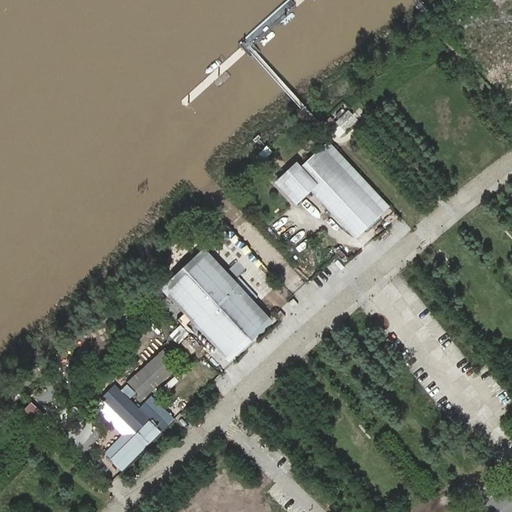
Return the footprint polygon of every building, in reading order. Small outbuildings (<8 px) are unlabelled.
[(511,0),(490,0),(491,0),(499,11),(511,0)] [(336,121),(345,132),(358,120),(349,109),(336,121)] [(329,141),(302,166),(298,162),(275,182),(296,206),(312,192),(355,238),(390,206),(329,141)] [(341,244),(334,248),(343,261),(349,257),(341,244)] [(269,318),(204,247),(161,286),(226,357),(269,318)] [(361,248),(351,257),(355,261),(365,253),(361,248)] [(188,350),(196,358),(202,352),(195,344),(188,350)] [(165,350),(129,382),(142,396),(178,364),(165,350)] [(175,375),(163,387),(167,392),(180,379),(175,375)] [(122,434),(105,452),(122,470),(161,432),(114,383),(100,398),(136,432),(122,434)] [(189,402),(197,389),(191,385),(183,398),(189,402)] [(139,408),(162,430),(174,418),(152,395),(139,408)] [(33,400),(24,411),(37,422),(46,412),(33,400)] [(74,435),(81,445),(99,432),(92,422),(74,435)]
